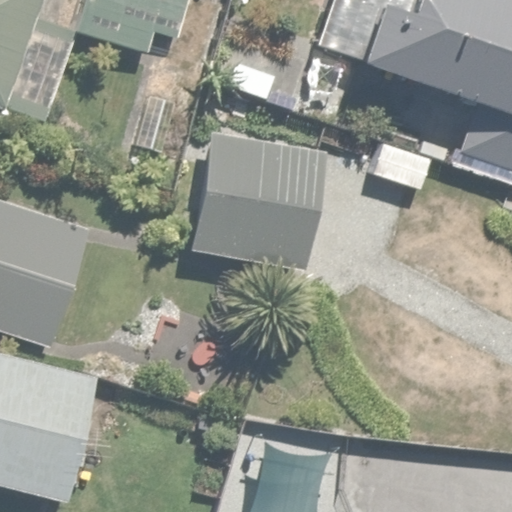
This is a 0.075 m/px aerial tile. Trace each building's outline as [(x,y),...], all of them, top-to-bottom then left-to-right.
[(32,0),(0,0),(0,112),(10,87),(50,102),(71,48),(22,29),(32,0)] [(78,0),(70,33),(144,52),(149,33),(177,40),(186,0),(78,0)] [(377,12),(354,71),(465,114),(443,169),(511,196),(511,0),(407,0),(399,21),(377,12)] [(318,148),(204,134),(189,257),(302,271),(318,148)] [(375,139),(363,177),(415,194),(428,156),(375,139)] [(334,175),(316,212),(371,239),(389,202),(334,175)] [(0,213),(0,333),(50,349),(84,239),(0,213)] [(91,379),(0,356),(0,492),(59,508),(91,379)]
